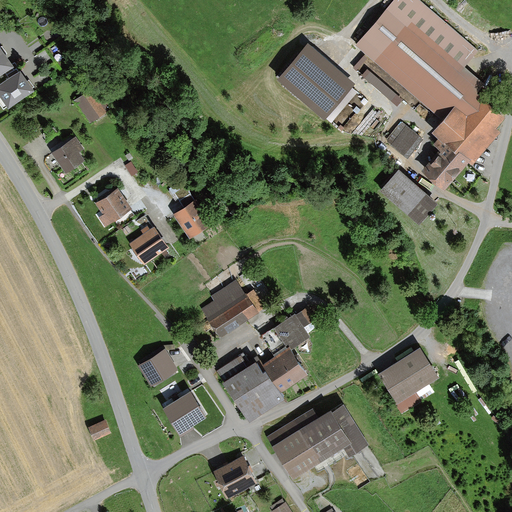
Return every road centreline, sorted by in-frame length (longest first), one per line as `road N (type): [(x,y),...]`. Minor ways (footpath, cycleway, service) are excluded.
road 1 (residential): [(142,472),(320,392),(428,323),(487,220),(511,102)]
road 2 (tertiary): [(0,148),(71,280),(142,472)]
